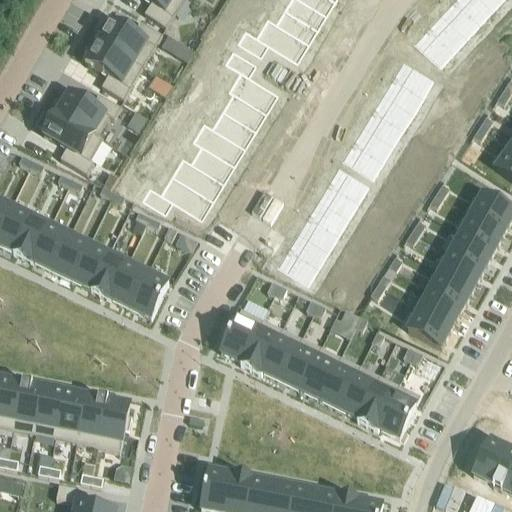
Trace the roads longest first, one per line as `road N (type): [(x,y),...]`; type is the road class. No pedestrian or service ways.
road 1 (residential): [(153,511),(189,340),(400,0)]
road 2 (residential): [(511,329),(418,511)]
